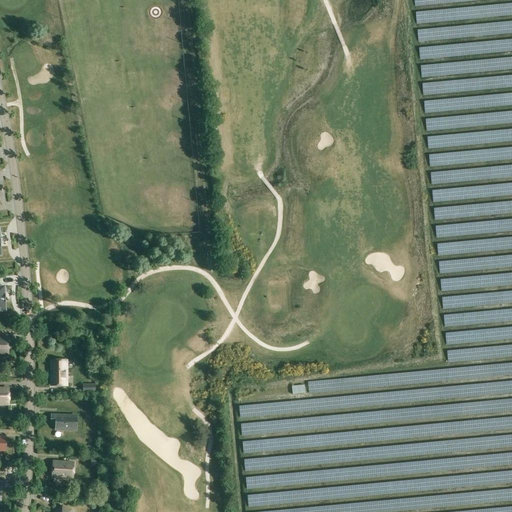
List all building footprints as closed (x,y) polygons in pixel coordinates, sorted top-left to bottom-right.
[(66,385),(66,360),(51,360),(51,385),(66,385)] [(34,366),(36,395),(48,394),(46,365),(34,366)] [(0,403),(8,404),(8,389),(0,389),(0,403)] [(76,416),(51,415),(51,422),(56,422),(56,429),(76,430),(76,416)] [(52,477),(72,478),(73,463),(53,462),(52,477)]
